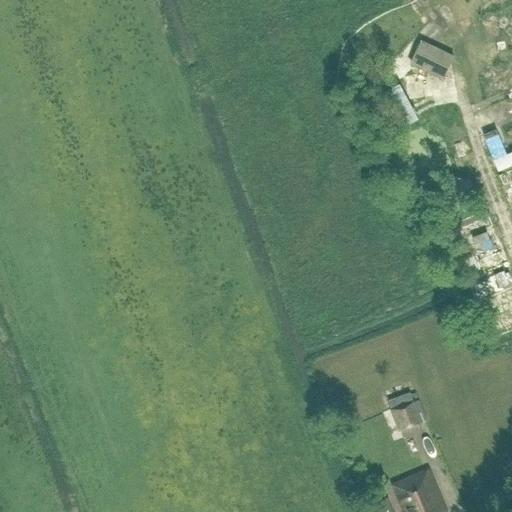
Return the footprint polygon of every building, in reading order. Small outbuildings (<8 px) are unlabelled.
[(443,80),(453,58),(422,42),(411,64),(443,80)] [(395,86),(373,97),(389,126),(410,115),(395,86)] [(489,123),(484,107),(465,112),(469,128),(489,123)] [(511,171),(500,177),(511,205),(511,171)] [(414,400),(388,409),(397,433),(422,422),(414,400)] [(436,511),(436,510),(442,507),(427,472),(393,486),(403,511),(436,511)] [(392,511),(387,498),(367,506),(369,511),(392,511)]
